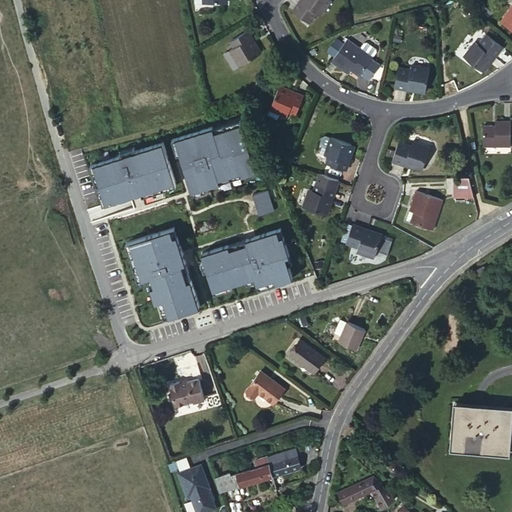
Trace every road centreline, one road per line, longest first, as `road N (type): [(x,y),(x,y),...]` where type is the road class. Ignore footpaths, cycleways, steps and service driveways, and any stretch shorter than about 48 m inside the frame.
road 1 (unclassified): [(445,270),(406,270),(124,359),(19,0)]
road 2 (residential): [(318,511),(342,409),(445,270)]
road 3 (residential): [(269,0),(301,64),(336,95),(383,108)]
